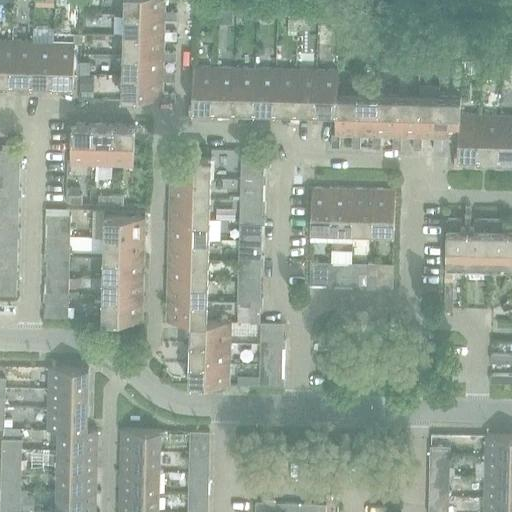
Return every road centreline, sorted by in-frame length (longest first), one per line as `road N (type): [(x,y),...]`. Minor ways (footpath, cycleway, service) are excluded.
road 1 (residential): [(128,368),(152,344),(159,147),(169,128)]
road 2 (residential): [(29,340),(39,125)]
road 3 (residential): [(296,311),(274,296),(280,158)]
road 4 (residential): [(413,192),(409,162),(280,158)]
road 5 (residential): [(475,412),(473,322),(411,309)]
road 6 (residential): [(108,511),(110,390),(128,368)]
road 7 (residential): [(167,108),(41,104),(39,125)]
road 8 (residential): [(280,158),(275,132),(169,128)]
road 9 (residential): [(222,485),(354,489)]
road 10 (residential): [(354,489),(407,485),(419,409)]
road 11 (residential): [(419,409),(295,408)]
road 12 (residential): [(185,0),(181,108),(167,108)]
road 13 (residential): [(411,309),(392,300),(321,297),(296,311)]
